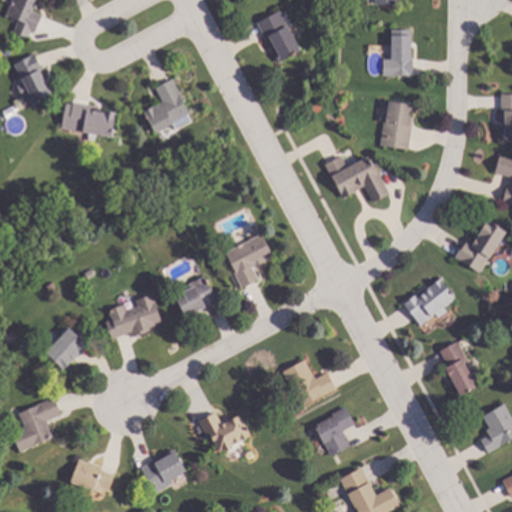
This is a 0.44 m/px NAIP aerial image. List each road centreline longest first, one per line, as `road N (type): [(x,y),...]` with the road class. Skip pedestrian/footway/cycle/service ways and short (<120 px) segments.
road 1 (residential): [(341,291),(400,252),(439,197),(471,0)]
road 2 (residential): [(458,511),(314,240)]
road 3 (residential): [(314,240),(182,0)]
road 4 (residential): [(341,291),(124,406)]
road 5 (residential): [(140,0),(84,35),(83,50),(102,65),(192,17)]
